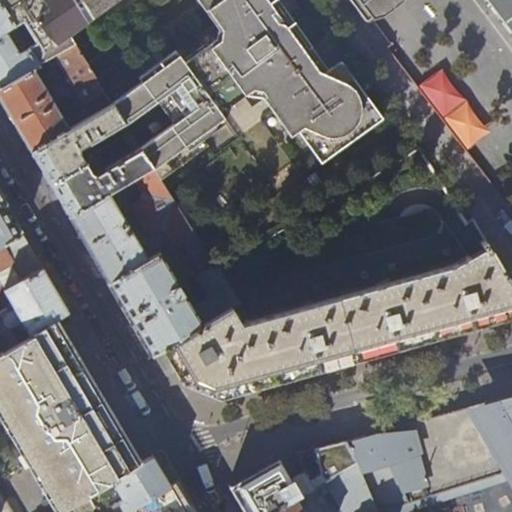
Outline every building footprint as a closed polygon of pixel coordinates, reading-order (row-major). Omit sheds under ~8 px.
[(0,0),(0,2),(13,25),(32,9),(46,33),(25,45),(37,66),(40,64),(53,56),(75,43),(70,35),(47,0),(0,0)] [(88,22),(73,0),(47,0),(70,35),(88,23),(88,22)] [(73,0),(88,22),(118,0),(73,0)] [(383,118),(342,61),(326,71),(318,60),(309,48),(313,45),(298,26),(279,0),(198,0),(219,30),(217,38),(205,47),(216,65),(244,48),(297,132),(299,131),(321,163),(383,118)] [(349,0),(366,21),(393,0),(349,0)] [(511,0),(488,0),(511,31),(511,0)] [(25,45),(13,25),(0,2),(0,87),(37,66),(25,45)] [(75,43),(53,56),(91,117),(113,104),(112,103),(75,43)] [(221,112),(253,89),(262,91),(265,96),(263,97),(290,136),(297,132),(244,48),(216,65),(205,47),(184,63),(175,50),(137,78),(140,82),(112,103),(113,104),(126,125),(158,102),(173,123),(140,148),(154,169),(158,176),(205,142),(200,135),(225,117),(221,112)] [(67,124),(37,75),(44,70),(40,64),(37,66),(0,87),(0,98),(12,118),(31,151),(79,124),(77,119),(67,124)] [(443,68),(418,88),(469,151),(494,132),(443,68)] [(87,163),(81,152),(119,131),(125,142),(134,138),(126,125),(113,104),(91,117),(79,124),(31,151),(40,166),(50,183),(87,163)] [(134,138),(125,142),(132,154),(93,175),(87,163),(50,183),(59,199),(69,216),(110,193),(133,180),(154,169),(140,148),(134,138)] [(154,169),(133,180),(143,195),(140,202),(132,207),(131,210),(146,237),(150,237),(159,232),(166,234),(173,246),(182,240),(194,233),(158,176),(154,169)] [(110,193),(69,216),(89,249),(108,282),(148,260),(110,193)] [(0,243),(21,233),(0,196),(0,243)] [(21,233),(0,243),(0,280),(4,288),(42,267),(32,250),(21,233)] [(211,261),(194,233),(182,240),(198,268),(211,261)] [(240,322),(230,306),(162,348),(162,349),(171,364),(182,382),(219,397),(511,316),(511,287),(487,243),(483,245),(486,251),(457,264),(240,322)] [(159,253),(148,260),(108,282),(130,318),(151,354),(162,348),(230,306),(237,302),(216,268),(199,278),(212,301),(194,311),(183,293),(176,297),(174,296),(171,291),(172,288),(178,285),(159,253)] [(57,317),(67,311),(42,267),(4,288),(0,280),(0,343),(3,349),(57,317)] [(57,317),(3,349),(0,350),(0,511),(12,511),(0,490),(0,418),(54,511),(55,511),(68,505),(113,479),(142,462),(86,366),(57,317)] [(511,394),(343,441),(356,463),(376,511),(377,511),(501,478),(511,497),(511,394)] [(243,511),(273,511),(356,463),(343,441),(297,454),(300,463),(305,472),(290,481),(277,459),(229,487),(239,505),(243,511)] [(142,462),(113,479),(124,498),(112,506),(115,511),(123,511),(132,507),(170,485),(164,474),(153,456),(142,462)] [(376,511),(356,463),(273,511),(376,511)] [(170,485),(132,507),(134,511),(186,511),(181,504),(170,485)]
